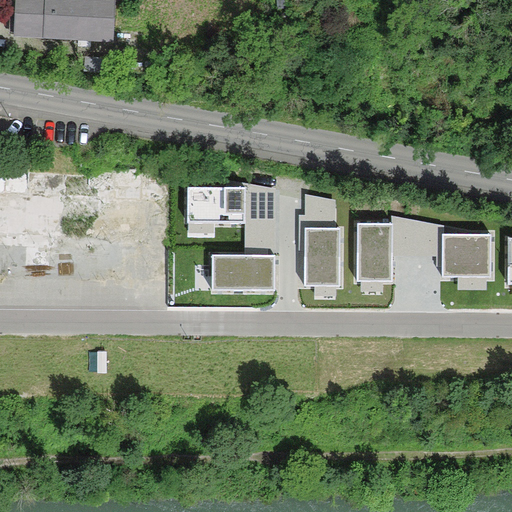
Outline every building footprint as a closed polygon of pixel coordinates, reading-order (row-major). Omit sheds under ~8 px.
[(116,0),(16,0),(15,38),(116,41),(116,0)] [(246,189),(188,187),(187,223),(217,224),(245,225),(246,189)] [(393,225),(360,225),(359,281),(392,282),(392,242),(393,225)] [(342,229),(307,229),(306,246),(306,284),(341,285),(342,229)] [(489,236),(443,235),(443,259),(443,277),(489,277),(489,236)] [(260,256),(215,255),(214,289),(276,292),(277,257),(260,256)]
